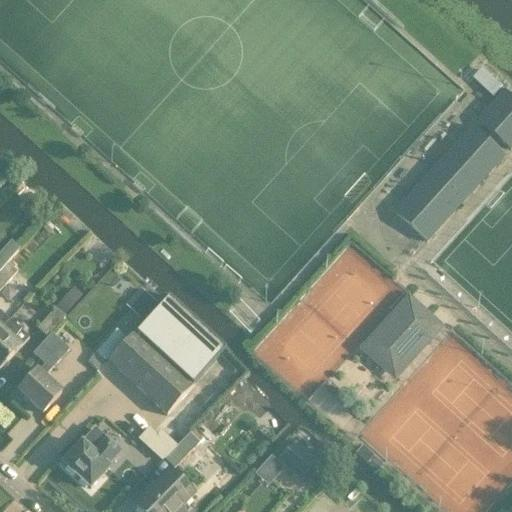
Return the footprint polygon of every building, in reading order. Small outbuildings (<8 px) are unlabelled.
[(478,123),(510,152),(511,150),(511,100),(504,93),(478,123)] [(451,153),(395,215),(426,242),(428,244),(505,159),(472,129),(451,153)] [(0,272),(20,251),(11,243),(0,255),(0,272)] [(0,292),(18,273),(9,264),(0,273),(0,292)] [(57,308),(56,309),(57,309),(65,316),(66,315),(82,297),(74,290),(57,308)] [(377,345),(377,347),(377,348),(377,350),(378,352),(378,354),(379,355),(380,357),(381,358),(386,363),(388,364),(389,365),(391,365),(393,366),(395,366),(396,366),(398,366),(400,366),(402,365),(403,365),(405,364),(407,363),(408,362),(409,361),(411,360),(412,359),(413,357),(414,356),(416,357),(441,329),(430,319),(427,316),(409,300),(383,328),(385,330),(384,331),(383,332),(381,333),(380,335),(379,336),(379,338),(378,340),(377,341),(377,343),(377,345)] [(109,363),(108,364),(167,418),(194,389),(193,388),(194,387),(223,355),(165,304),(137,334),(136,335),(135,334),(109,363)] [(38,329),(36,331),(46,340),(47,338),(66,318),(56,310),(38,329)] [(0,330),(8,321),(0,313),(0,330)] [(8,321),(0,330),(0,370),(29,340),(8,321)] [(123,325),(86,365),(96,374),(133,335),(123,325)] [(70,351),(52,335),(34,355),(46,365),(39,373),(38,372),(19,392),(43,414),(62,394),(45,378),(70,351)] [(157,436),(149,429),(139,440),(146,447),(157,436)] [(83,444),(64,464),(91,490),(110,469),(108,467),(120,454),(107,441),(96,431),(83,444)] [(190,434),(165,460),(175,470),(200,444),(190,434)] [(278,463),(300,483),(317,465),(295,445),(278,463)] [(358,453),(355,456),(375,474),(377,475),(383,467),(382,466),(373,459),(374,458),(363,447),(358,453)] [(182,508),(195,496),(170,471),(135,507),(139,511),(183,511),(185,511),(182,508)]
